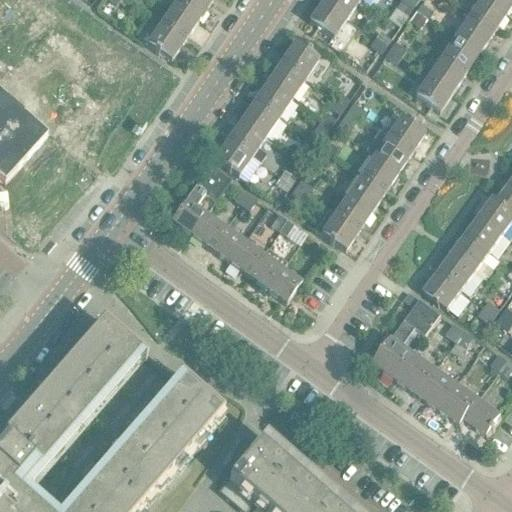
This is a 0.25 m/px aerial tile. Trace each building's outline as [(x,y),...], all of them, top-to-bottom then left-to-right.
[(17,0),(0,0),(0,12),(20,28),(33,13),(17,0)] [(17,0),(33,13),(42,0),(17,0)] [(120,3),(115,0),(105,0),(104,2),(115,10),(120,3)] [(209,9),(196,0),(167,0),(163,6),(172,12),(196,28),(209,9)] [(215,0),(196,0),(209,9),(215,0)] [(350,0),(327,0),(322,9),(345,25),(359,6),(350,0)] [(404,0),(400,7),(411,14),(416,7),(405,0),(404,0)] [(511,9),(511,0),(482,0),(479,4),(504,21),(511,9)] [(504,21),(479,4),(466,24),(491,41),(504,21)] [(411,14),(400,7),(395,14),(406,21),(411,14)] [(76,9),(70,17),(76,23),(83,15),(76,9)] [(345,25),(322,9),(308,29),(332,45),(345,25)] [(420,10),(415,17),(426,25),(431,17),(420,10)] [(0,12),(0,38),(7,44),(20,28),(0,12)] [(172,12),(159,31),(183,48),(196,28),(172,12)] [(426,25),(415,17),(410,24),(421,31),(426,25)] [(491,41),(466,24),(453,44),(478,60),(491,41)] [(103,29),(98,35),(106,42),(112,35),(103,29)] [(183,48),(159,31),(145,51),(169,67),(183,48)] [(40,34),(35,41),(43,48),(49,41),(40,34)] [(373,45),(384,53),(389,45),(378,38),(373,45)] [(49,41),(43,48),(51,54),(57,48),(49,41)] [(453,44),(439,63),(464,80),(478,60),(453,44)] [(384,53),(373,45),(368,52),(379,60),(384,53)] [(393,48),(388,55),(399,63),(404,56),(393,48)] [(282,66),(306,82),(321,59),(306,49),(301,56),(293,50),(282,66)] [(399,63),(388,55),(383,63),(394,70),(399,63)] [(133,57),(120,74),(154,98),(166,80),(133,57)] [(78,59),(73,66),(81,72),(87,66),(78,59)] [(464,80),(439,63),(426,83),(451,99),(464,80)] [(17,66),(10,74),(17,80),(24,72),(17,66)] [(87,66),(81,72),(89,79),(95,72),(87,66)] [(282,66),(268,86),(292,102),(306,82),(282,66)] [(120,74),(108,91),(142,115),(154,98),(120,74)] [(451,99),(426,83),(414,74),(404,90),(416,98),(414,101),(398,90),(392,99),(425,120),(430,113),(438,119),(451,99)] [(292,102),(268,86),(255,106),(279,122),(292,102)] [(53,89),(47,95),(55,102),(61,95),(53,89)] [(108,91),(96,108),(130,131),(142,115),(108,91)] [(61,95),(55,102),(64,109),(69,102),(61,95)] [(1,96),(0,98),(0,107),(3,110),(9,103),(1,96)] [(332,106),(343,113),(348,106),(337,98),(332,106)] [(255,106),(241,126),(265,143),(279,122),(255,106)] [(343,113),(332,106),(327,113),(338,120),(343,113)] [(96,108),(85,125),(118,148),(130,131),(96,108)] [(342,123),(349,128),(353,131),(363,116),(352,109),(342,123)] [(25,117),(19,123),(27,130),(33,123),(25,117)] [(349,128),(342,123),(333,135),(341,141),(349,128)] [(399,124),(385,143),(410,160),(423,140),(399,124)] [(85,125),(72,142),(106,165),(118,148),(85,125)] [(241,126),(227,146),(257,166),(262,158),(257,154),(265,143),(241,126)] [(38,128),(32,135),(39,141),(45,133),(38,128)] [(45,133),(39,141),(46,146),(51,139),(45,133)] [(310,137),(305,144),(316,152),(321,145),(310,137)] [(0,138),(0,157),(10,147),(0,138)] [(385,143),(377,138),(364,157),(372,163),(397,179),(410,160),(385,143)] [(72,142),(60,160),(64,162),(79,173),(94,182),(106,165),(72,142)] [(316,152),(305,144),(300,152),(311,159),(316,152)] [(257,166),(227,146),(213,167),(237,183),(245,172),(250,176),(257,166)] [(10,147),(0,157),(0,187),(25,161),(10,147)] [(320,154),(331,162),(336,155),(325,147),(320,154)] [(331,162),(320,154),(315,162),(326,169),(331,162)] [(25,161),(0,187),(0,192),(13,205),(17,201),(41,175),(25,161)] [(281,168),(299,180),(304,173),(286,161),(281,168)] [(64,162),(56,170),(72,181),(79,173),(64,162)] [(372,163),(359,182),(384,199),(397,179),(372,163)] [(41,175),(17,201),(53,233),(79,205),(63,191),(72,181),(56,170),(50,177),(44,171),(41,175)] [(195,195),(190,201),(198,206),(203,200),(214,208),(229,188),(209,173),(194,194),(195,195)] [(283,176),(279,183),(290,190),(295,183),(283,176)] [(359,182),(346,201),(371,218),(384,199),(359,182)] [(290,190),(279,183),(274,190),(285,198),(290,190)] [(294,193),(305,201),(310,194),(299,186),(294,193)] [(511,189),(507,196),(504,193),(495,207),(511,219),(511,189)] [(305,201),(294,193),(289,200),(300,208),(305,201)] [(240,211),(247,200),(240,195),(233,206),(240,211)] [(247,200),(240,211),(247,216),(255,205),(247,200)] [(198,206),(190,201),(186,207),(185,207),(170,228),(190,242),(204,221),(193,213),(198,206)] [(346,201),(333,220),(333,221),(358,237),(371,218),(346,201)] [(494,206),(480,225),(504,242),(511,230),(511,219),(495,207),(494,206)] [(333,221),(333,220),(327,216),(313,236),(345,257),(358,237),(333,221)] [(278,238),(285,226),(277,220),(269,232),(278,238)] [(223,235),(204,221),(190,242),(209,255),(223,235)] [(504,242),(480,225),(466,244),(490,261),(504,242)] [(285,226),(278,238),(284,242),(292,231),(285,226)] [(243,249),(223,235),(209,255),(228,269),(243,249)] [(466,244),(453,262),(476,280),(490,261),(466,244)] [(262,262),(243,249),(228,269),(247,283),(262,262)] [(310,260),(318,265),(326,254),(318,249),(310,260)] [(281,276),(262,262),(247,283),(266,296),(281,276)] [(453,262),(439,282),(463,299),(476,280),(453,262)] [(300,290),(281,276),(266,296),(285,310),(300,290)] [(463,299),(439,282),(425,301),(448,319),(463,299)] [(398,337),(409,344),(415,336),(426,344),(441,323),(419,307),(398,337)] [(488,307),(484,312),(496,320),(499,315),(488,307)] [(496,320),(484,312),(477,322),(489,330),(496,320)] [(511,318),(506,314),(502,319),(511,326),(511,318)] [(511,329),(511,326),(502,319),(495,328),(506,337),(511,329)] [(4,445),(0,450),(0,511),(141,511),(221,420),(187,389),(175,403),(172,400),(72,511),(49,511),(25,491),(127,374),(124,371),(136,358),(101,328),(1,443),(4,445)] [(467,357),(475,346),(472,344),(453,329),(445,341),(464,355),(467,357)] [(409,344),(398,337),(373,371),(395,387),(414,361),(402,353),(409,344)] [(484,352),(475,346),(467,357),(476,363),(484,352)] [(495,376),(503,364),(498,360),(489,372),(495,376)] [(414,361),(395,387),(417,403),(436,377),(414,361)] [(511,376),(511,370),(503,364),(495,376),(506,384),(511,376)] [(458,393),(436,377),(417,403),(439,418),(458,393)] [(458,393),(439,418),(459,433),(463,428),(464,430),(480,408),(458,393)] [(0,414),(1,414),(4,417),(16,403),(12,400),(0,414)] [(480,408),(464,430),(486,445),(501,424),(480,408)] [(234,511),(251,511),(254,509),(258,511),(330,511),(259,450),(217,497),(218,498),(234,511)]
